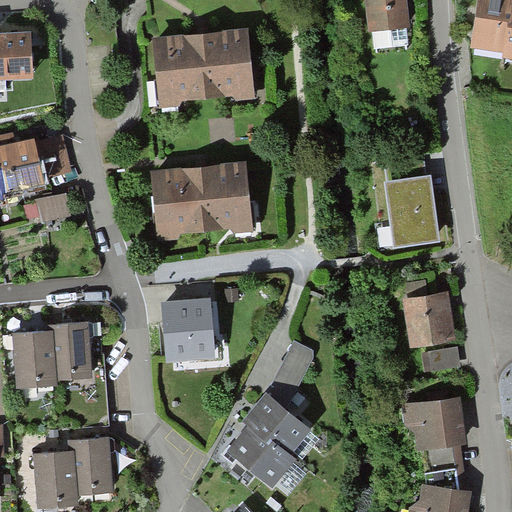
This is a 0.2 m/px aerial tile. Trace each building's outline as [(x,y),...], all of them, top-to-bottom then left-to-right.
[(367,0),(371,31),(411,26),(408,0),(367,0)] [(505,53),(511,11),(511,0),(480,0),(472,47),(505,53)] [(163,105),(255,94),(247,29),(203,34),(155,39),(163,105)] [(0,84),(32,84),(31,41),(0,41),(0,84)] [(0,191),(41,182),(30,138),(1,145),(0,145),(0,191)] [(159,241),(251,230),(244,165),(201,170),(152,175),(159,241)] [(393,244),(439,237),(429,173),(383,180),(393,244)] [(47,221),(75,215),(70,192),(42,198),(47,221)] [(411,347),(456,341),(449,293),(405,299),(411,347)] [(168,357),(217,354),(213,300),(188,301),(165,303),(168,357)] [(54,377),(93,373),(87,316),(49,320),(50,330),(54,377)] [(50,330),(12,333),(18,388),(55,384),(54,377),(50,330)] [(294,341),(266,394),(288,410),(314,358),(314,350),(294,341)] [(459,347),(423,353),(426,372),(462,366),(459,347)] [(226,451),(274,488),(297,458),(291,454),(311,429),(288,410),(266,394),(254,409),(244,422),(247,424),(243,430),(226,451)] [(461,444),(468,443),(461,397),(404,404),(406,425),(416,433),(417,449),(425,448),(461,444)] [(75,496),(114,492),(109,435),(70,439),(71,451),(75,496)] [(461,444),(425,448),(427,484),(467,491),(461,444)] [(71,451),(33,454),(38,510),(76,507),(75,496),(71,451)] [(410,511),(469,511),(473,493),(467,491),(427,484),(424,484),(421,500),(411,509),(410,511)]
